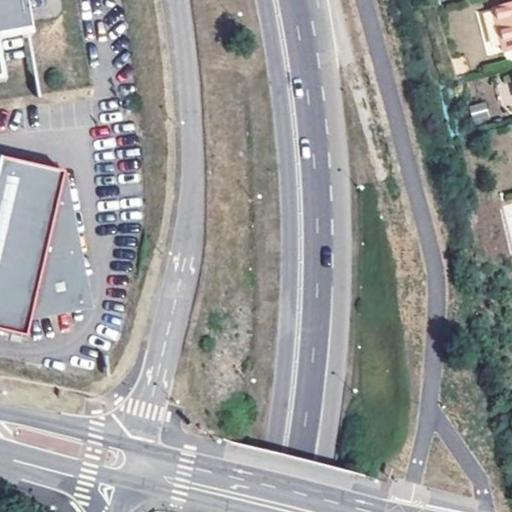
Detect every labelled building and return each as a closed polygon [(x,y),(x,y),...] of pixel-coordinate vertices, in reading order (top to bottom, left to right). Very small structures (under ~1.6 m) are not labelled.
[(0,0),(0,78),(4,78),(0,52),(0,34),(27,29),(21,0),(0,0)] [(34,27),(28,0),(21,0),(27,29),(34,27)] [(511,2),(493,7),(505,52),(511,50),(511,2)] [(470,106),(473,122),(489,119),(485,103),(470,106)] [(0,158),(0,334),(22,341),(27,322),(70,318),(69,310),(86,308),(71,198),(65,196),(70,180),(0,158)] [(86,308),(69,310),(70,318),(87,317),(86,308)]
